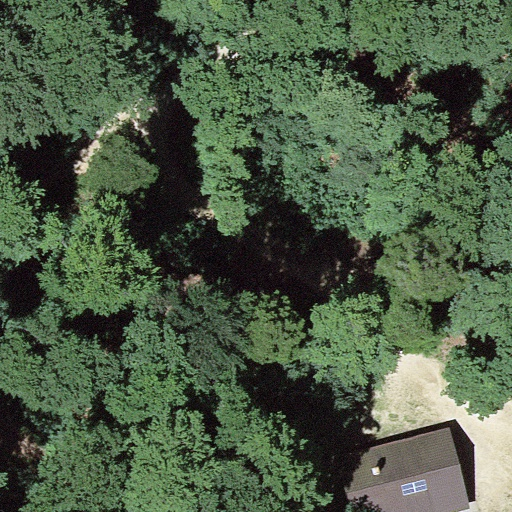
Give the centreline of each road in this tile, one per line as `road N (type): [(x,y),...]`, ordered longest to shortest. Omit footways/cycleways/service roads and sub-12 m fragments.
road 1 (track): [(109,132),(379,302),(511,462)]
road 2 (track): [(314,0),(0,199)]
